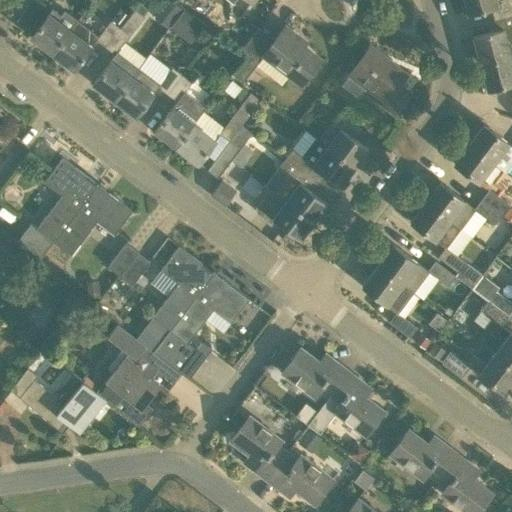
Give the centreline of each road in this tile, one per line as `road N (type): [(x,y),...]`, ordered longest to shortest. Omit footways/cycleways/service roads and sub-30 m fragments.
road 1 (residential): [(307,292),(441,114),(448,74),(428,0)]
road 2 (residential): [(307,292),(56,106)]
road 3 (residential): [(509,445),(307,292)]
road 4 (residential): [(173,460),(307,292)]
road 5 (residential): [(173,460),(0,484)]
